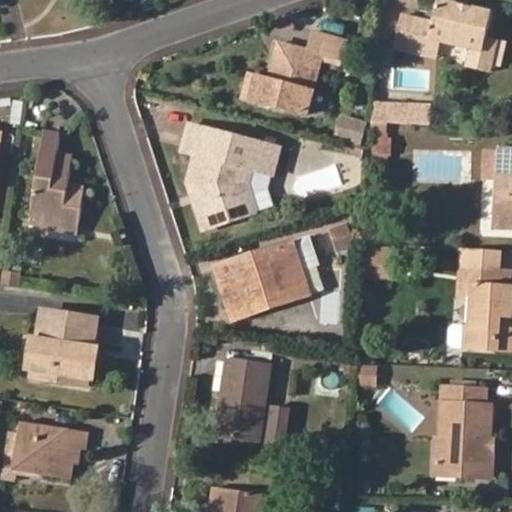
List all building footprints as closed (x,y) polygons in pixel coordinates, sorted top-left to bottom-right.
[(448,0),(436,0),(432,20),(400,14),(393,48),(410,52),(413,35),(439,41),(471,48),(468,65),(489,70),(496,39),(485,36),(490,9),(448,0)] [(273,73),(261,70),(255,94),(310,110),(327,49),(346,53),(352,31),(318,22),(312,43),(282,36),(273,73)] [(410,52),(435,57),(439,41),(413,35),(410,52)] [(255,69),(248,93),(255,94),(261,70),(255,69)] [(421,120),(421,100),(377,99),(376,119),(421,120)] [(363,142),(369,121),(347,115),(342,136),(363,142)] [(274,184),(285,145),(196,120),(189,147),(202,150),(195,176),(205,180),(210,198),(203,200),(212,227),(280,204),(274,184)] [(69,136),(52,134),(38,223),(56,226),(57,220),(88,225),(93,189),(78,186),(82,157),(67,155),(69,136)] [(498,150),(493,227),(511,227),(511,218),(500,218),(504,150),(498,150)] [(511,218),(511,150),(504,150),(500,218),(511,218)] [(195,176),(203,200),(210,198),(205,180),(195,176)] [(56,230),(87,235),(88,225),(57,220),(56,226),(56,230)] [(345,224),(334,228),(343,254),(354,251),(345,224)] [(299,240),(224,264),(238,307),(313,282),(299,240)] [(368,253),(367,277),(394,278),(395,254),(368,253)] [(511,303),(511,288),(503,288),(503,272),(460,269),(458,298),(467,298),(474,298),(472,326),(467,326),(466,349),(511,351),(511,316),(511,317),(511,303)] [(238,307),(241,317),(316,292),(313,282),(238,307)] [(467,298),(466,326),(467,326),(472,326),(474,298),(467,298)] [(103,320),(50,312),(47,339),(42,371),(41,377),(92,385),(93,379),(98,347),(99,341),(102,325),(103,320)] [(37,370),(42,371),(47,339),(41,339),(37,370)] [(93,379),(100,380),(105,348),(98,347),(93,379)] [(233,393),(239,394),(234,435),(267,440),(278,365),(238,358),(233,393)] [(442,441),(437,441),(436,467),(462,467),(462,477),(494,479),(495,453),(488,453),(488,440),(491,440),(491,420),(485,420),(485,406),(485,391),(444,390),(442,441)] [(233,393),(227,434),(234,435),(239,394),(233,393)] [(297,409),(282,407),(278,442),(293,444),(297,409)] [(51,425),(28,421),(26,437),(21,472),(79,482),(82,466),(87,466),(89,451),(95,451),(97,434),(60,428),(58,437),(50,436),(51,425)] [(20,482),(21,472),(26,437),(15,435),(9,480),(20,482)] [(436,467),(437,477),(462,477),(462,467),(436,467)] [(215,487),(211,511),(220,511),(224,488),(215,487)] [(224,488),(220,511),(259,511),(262,494),(224,488)]
